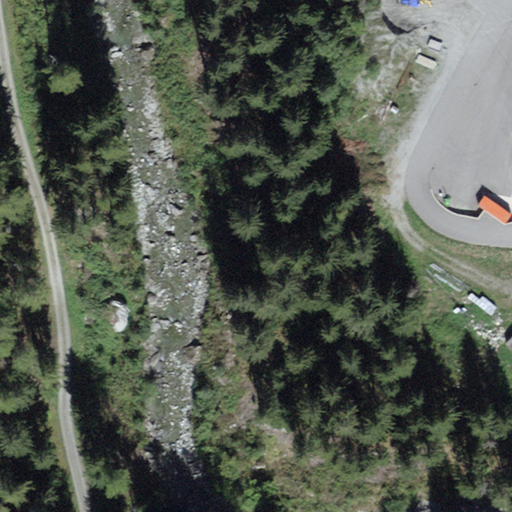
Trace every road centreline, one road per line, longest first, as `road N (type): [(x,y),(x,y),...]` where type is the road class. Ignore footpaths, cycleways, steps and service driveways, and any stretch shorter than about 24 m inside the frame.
road 1 (track): [(0,9),(38,172),(74,442),(93,511)]
road 2 (unknown): [(511,46),(436,134),(412,180),(416,199),(455,235),(473,244),(511,242)]
